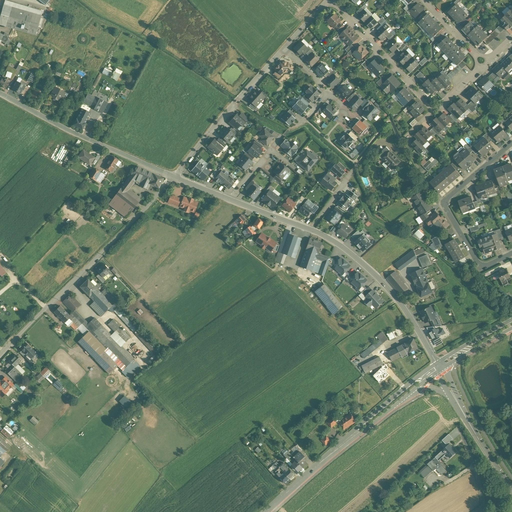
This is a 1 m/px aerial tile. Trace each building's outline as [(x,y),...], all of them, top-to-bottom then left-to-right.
[(42,12),(5,1),(3,5),(0,16),(0,24),(36,35),(38,27),(41,28),(43,19),(41,18),(42,12)] [(413,4),(409,8),(406,11),(409,14),(411,12),(410,12),(416,6),(414,4),(413,4)] [(423,10),(418,4),(416,6),(410,12),(411,12),(416,17),(423,10)] [(454,7),(448,12),(454,18),(461,11),(462,11),(456,5),(454,7)] [(370,17),(364,10),(359,15),(358,16),(364,23),(370,17)] [(466,16),(461,11),(454,18),(458,23),(464,18),(466,16)] [(341,21),(335,14),(328,20),(328,22),(330,24),(331,24),(334,28),(335,27),(337,28),(342,24),(340,22),(341,21)] [(421,21),(419,22),(424,27),(425,26),(432,19),(428,14),(426,16),(421,21)] [(370,17),(364,23),(370,29),(377,23),(371,16),(370,17)] [(511,26),(511,23),(505,16),(501,20),(505,24),(509,28),(509,29),(511,26)] [(432,19),(425,26),(429,31),(437,24),(432,19)] [(464,28),(462,30),(467,35),(475,28),(470,23),(469,23),(464,28)] [(437,24),(429,31),(428,32),(433,37),(433,38),(438,33),(442,29),(437,24)] [(475,28),(467,35),(478,46),(483,41),(486,39),(488,37),(478,26),(475,28)] [(383,27),(375,34),(382,41),(386,37),(389,34),(389,33),(383,27)] [(342,34),(340,36),(345,41),(353,33),(348,28),(342,34)] [(339,31),(334,36),(337,39),(340,36),(342,34),(339,31)] [(3,35),(0,33),(0,42),(1,41),(5,44),(4,44),(8,46),(11,41),(8,39),(9,35),(5,33),(3,35)] [(353,33),(345,41),(350,46),(351,44),(357,39),(353,33)] [(438,33),(433,38),(433,37),(430,40),(433,42),(440,35),(438,33)] [(439,44),(438,45),(442,50),(451,41),(447,37),(439,44)] [(394,39),(387,46),(392,52),(397,49),(400,45),(394,39)] [(451,41),(442,50),(446,54),(454,45),(451,41)] [(300,42),(294,48),(300,55),(302,53),(307,48),(306,48),(300,42)] [(403,42),(400,45),(397,49),(399,52),(401,50),(406,46),(403,42)] [(350,46),(345,50),(348,53),(354,47),(351,44),(350,46)] [(454,45),(446,54),(449,58),(458,49),(454,45)] [(308,46),(306,48),(307,48),(302,53),(304,55),(306,54),(311,49),(308,46)] [(357,50),(354,53),(356,56),(355,56),(359,61),(368,53),(361,46),(357,50)] [(348,53),(347,54),(350,57),(354,53),(357,50),(354,47),(348,53)] [(458,49),(449,58),(453,62),(462,53),(458,49)] [(403,53),(398,58),(404,65),(412,58),(412,57),(406,51),(403,53)] [(309,57),(305,60),(311,66),(318,59),(312,53),(309,57)] [(453,62),(451,64),(455,68),(456,67),(458,65),(460,63),(462,61),(466,57),(462,53),(453,62)] [(418,65),(412,58),(404,65),(411,72),(418,65)] [(425,58),(419,63),(422,66),(428,61),(425,58)] [(509,58),(501,66),(507,72),(511,68),(511,69),(511,61),(509,58)] [(367,60),(362,65),(366,69),(368,67),(371,64),(367,60)] [(378,63),(375,60),(371,64),(368,67),(373,72),(374,71),(378,75),(384,70),(377,63),(378,63)] [(285,62),(282,62),(282,63),(280,63),(274,69),(276,71),(281,76),(281,75),(284,72),(287,72),(289,74),(294,68),(288,63),(285,63),(285,62)] [(322,64),(315,71),(322,77),(324,75),(328,71),(324,68),(325,67),(322,64)] [(501,66),(500,64),(493,70),(494,72),(498,76),(499,77),(501,74),(502,75),(506,79),(509,76),(510,75),(507,72),(501,66)] [(117,68),(112,78),(117,81),(122,71),(117,68)] [(0,81),(0,84),(6,88),(14,74),(7,70),(2,78),(0,81)] [(330,73),(328,76),(331,78),(334,75),(337,73),(334,70),(332,71),(330,73)] [(276,71),(273,75),(279,80),(283,77),(281,75),(281,76),(276,71)] [(33,82),(37,74),(32,72),(28,80),(33,82)] [(420,72),(416,76),(420,80),(424,76),(420,72)] [(445,78),(442,74),(442,75),(437,79),(444,87),(446,89),(451,84),(445,78)] [(331,78),(327,82),(333,88),(340,81),(334,75),(331,78)] [(395,81),(391,77),(386,83),(381,87),(385,91),(388,88),(392,92),(401,84),(396,79),(395,81)] [(487,79),(486,77),(479,84),(480,85),(485,90),(487,93),(488,93),(491,90),(491,89),(490,87),(493,85),(492,84),(487,79)] [(43,79),(40,78),(37,83),(44,87),(48,80),(44,78),(43,79)] [(381,78),(376,83),(381,88),(381,87),(386,83),(381,78)] [(444,87),(437,79),(436,78),(431,83),(437,90),(439,92),(444,87)] [(431,83),(428,80),(423,85),(432,95),(437,90),(431,83)] [(17,82),(13,90),(20,94),(23,88),(24,89),(26,86),(17,82)] [(343,82),(337,88),(339,91),(345,85),(345,86),(346,85),(343,82)] [(37,83),(30,97),(37,101),(44,87),(37,83)] [(339,91),(337,93),(341,97),(343,96),(345,98),(351,92),(350,90),(352,88),(349,85),(347,87),(345,86),(345,85),(339,91)] [(55,87),(50,97),(60,102),(64,95),(66,96),(68,93),(55,87)] [(312,89),(310,87),(306,92),(307,94),(306,96),(305,96),(311,101),(312,101),(313,100),(314,100),(318,96),(317,96),(319,94),(312,88),(312,89)] [(483,97),(474,87),(466,94),(472,101),(475,104),(475,103),(483,97)] [(400,93),(397,95),(398,96),(401,99),(404,106),(413,97),(405,88),(400,93)] [(97,93),(97,94),(105,98),(103,101),(106,103),(107,103),(111,95),(107,93),(106,94),(99,90),(97,93)] [(260,93),(256,90),(252,95),(260,102),(264,97),(260,93)] [(88,93),(83,103),(98,111),(99,109),(103,101),(95,97),(91,95),(88,93)] [(353,94),(347,100),(350,103),(356,96),(353,94)] [(260,102),(252,95),(247,99),(251,103),(256,107),(260,102)] [(311,101),(305,96),(306,96),(304,95),(302,98),(308,104),(311,101)] [(350,103),(349,105),(355,110),(363,102),(357,96),(356,96),(350,103)] [(308,104),(302,98),(300,101),(306,107),(309,104),(308,104)] [(467,105),(461,99),(455,104),(463,112),(464,113),(468,109),(469,108),(467,105)] [(300,101),(298,100),(292,107),(300,115),(303,112),(304,110),(305,110),(307,108),(306,107),(300,101)] [(370,104),(367,101),(362,107),(362,108),(365,110),(370,104)] [(410,108),(408,110),(409,110),(416,118),(425,110),(420,104),(419,105),(417,102),(410,108)] [(325,103),(319,110),(321,112),(322,111),(323,112),(328,107),(327,106),(325,103)] [(455,104),(454,103),(448,109),(452,114),(457,118),(463,112),(455,104)] [(475,108),(470,103),(467,105),(469,108),(468,109),(472,113),(476,109),(475,107),(475,108)] [(378,111),(370,104),(365,110),(366,112),(364,114),(370,120),(373,118),(374,119),(377,115),(376,114),(378,111)] [(332,108),(329,105),(328,107),(323,112),(330,118),(337,111),(333,108),(332,108)] [(91,113),(82,109),(73,125),(82,130),(91,113)] [(296,115),(289,109),(287,112),(294,118),(296,115)] [(294,118),(287,112),(281,119),(289,126),(292,123),(294,121),(294,120),(295,119),(294,118)] [(248,119),(241,114),(239,117),(244,121),(244,122),(245,123),(248,119)] [(447,117),(443,114),(438,119),(445,127),(451,122),(451,121),(447,117)] [(457,118),(452,114),(450,116),(455,121),(456,122),(459,120),(457,118)] [(449,115),(447,117),(451,121),(451,122),(453,124),(455,121),(450,116),(449,115)] [(238,116),(235,116),(229,123),(237,129),(240,125),(243,125),(242,123),(244,122),(244,121),(239,117),(238,116)] [(416,118),(409,124),(413,127),(418,122),(415,119),(416,118)] [(438,119),(437,118),(431,123),(434,127),(439,132),(440,132),(441,133),(442,135),(448,130),(445,127),(438,119)] [(362,123),(360,120),(357,123),(357,122),(356,123),(355,124),(356,125),(352,128),(352,129),(358,133),(360,132),(362,134),(367,128),(368,128),(368,127),(367,127),(362,123)] [(372,126),(365,120),(362,123),(367,127),(368,127),(368,128),(367,128),(368,129),(372,126)] [(503,130),(499,125),(498,123),(492,128),(494,130),(490,133),(497,142),(503,137),(504,138),(507,135),(503,130)] [(229,130),(225,127),(219,135),(228,142),(234,135),(229,130)] [(429,132),(424,127),(419,132),(418,132),(426,140),(431,135),(432,135),(429,132)] [(439,132),(434,127),(432,129),(436,134),(438,136),(441,133),(440,132),(439,132)] [(264,130),(259,136),(262,138),(260,141),(266,146),(273,137),(271,135),(264,130)] [(358,138),(351,131),(349,134),(354,140),(355,141),(358,138)] [(426,140),(418,132),(414,136),(417,140),(425,148),(430,144),(426,140)] [(349,134),(347,133),(347,134),(345,136),(344,136),(345,136),(344,135),(341,140),(339,143),(345,149),(346,149),(348,146),(349,147),(353,143),(352,143),(352,142),(354,140),(349,134)] [(492,140),(486,133),(483,136),(485,138),(489,143),(492,140)] [(489,143),(485,138),(480,143),(487,152),(493,147),(489,143)] [(214,139),(214,140),(208,147),(207,147),(215,154),(220,149),(221,150),(222,149),(223,148),(223,147),(217,141),(214,139)] [(226,145),(219,139),(218,139),(219,139),(217,141),(223,147),(225,145),(226,145)] [(285,139),(280,146),(283,148),(288,142),(285,139)] [(262,146),(255,140),(252,144),(259,150),(262,146)] [(425,148),(417,140),(412,145),(420,154),(423,151),(424,151),(424,150),(425,148)] [(292,142),(290,144),(288,142),(283,148),(284,149),(283,150),(290,156),(291,154),(293,155),(294,154),(295,154),(296,152),(297,150),(296,149),(295,148),(296,146),(292,142)] [(487,152),(480,143),(475,147),(478,152),(482,156),(487,152)] [(259,150),(252,144),(247,150),(250,152),(254,156),(257,158),(262,152),(259,150)] [(470,148),(467,144),(464,147),(465,148),(470,154),(473,151),(470,148)] [(475,147),(473,145),(470,148),(473,151),(476,154),(478,152),(475,147)] [(382,160),(390,151),(386,147),(382,151),(383,152),(379,157),(382,160)] [(353,159),(360,152),(356,148),(349,155),(353,159)] [(465,148),(464,149),(463,151),(457,157),(455,157),(455,158),(454,159),(458,163),(463,170),(465,168),(467,168),(468,167),(470,167),(471,166),(471,164),(472,164),(473,163),(473,161),(475,160),(474,159),(474,157),(473,156),(471,156),(470,154),(465,148)] [(90,155),(83,151),(83,150),(78,157),(84,161),(90,164),(89,165),(90,165),(95,158),(90,155)] [(313,155),(306,150),(304,152),(302,150),(300,152),(303,155),(300,158),(298,155),(294,160),(296,162),(307,171),(317,160),(312,156),(313,155)] [(390,151),(382,160),(392,170),(388,173),(391,177),(397,172),(394,168),(401,162),(390,151)] [(252,159),(248,155),(246,153),(243,156),(244,156),(250,161),(253,159),(252,159)] [(118,160),(112,156),(104,168),(111,172),(118,160)] [(250,161),(244,156),(238,164),(245,170),(249,165),(250,165),(252,163),(250,161)] [(199,161),(197,159),(194,162),(197,164),(194,167),(191,171),(197,176),(205,167),(199,162),(199,161)] [(429,160),(423,166),(425,169),(431,162),(429,160)] [(346,168),(339,162),(337,165),(343,171),(346,168)] [(431,162),(425,169),(428,172),(434,165),(431,162)] [(288,170),(281,164),(279,166),(278,166),(276,169),(274,172),(276,174),(282,179),(286,173),(288,173),(289,172),(288,170)] [(337,165),(336,164),(331,170),(340,178),(345,172),(343,171),(337,165)] [(455,170),(451,164),(430,182),(434,188),(438,192),(439,193),(460,175),(455,170)] [(511,166),(511,164),(503,167),(508,180),(511,178),(511,166)] [(137,167),(121,188),(111,200),(120,207),(123,203),(132,210),(142,197),(140,195),(139,197),(129,189),(136,180),(140,182),(139,185),(147,189),(150,184),(154,175),(137,167)] [(210,172),(205,167),(197,176),(203,181),(210,172)] [(503,167),(494,170),(501,187),(509,184),(508,180),(503,167)] [(93,168),(88,176),(96,181),(101,173),(93,168)] [(212,178),(218,171),(215,169),(210,176),(212,178)] [(219,182),(222,184),(229,176),(228,175),(228,173),(226,171),(223,174),(221,171),(220,172),(215,179),(217,180),(216,182),(218,183),(219,182)] [(104,175),(101,173),(96,181),(99,184),(104,175)] [(336,178),(329,173),(327,176),(334,181),(336,178)] [(282,179),(276,174),(273,178),(279,183),(283,180),(282,179)] [(163,179),(154,175),(150,184),(159,188),(163,179)] [(236,181),(229,176),(222,184),(227,188),(229,190),(231,187),(234,183),(236,181)] [(334,181),(327,176),(324,179),(324,180),(322,183),(331,190),(337,184),(334,181)] [(252,181),(246,188),(248,191),(253,185),(253,186),(255,184),(252,181)] [(492,181),(483,184),(488,195),(496,192),(495,189),(492,181)] [(483,184),(475,187),(478,195),(479,199),(480,199),(483,197),(483,199),(488,197),(488,195),(483,184)] [(253,186),(253,185),(248,191),(246,194),(253,199),(260,191),(253,186)] [(274,190),(269,187),(264,193),(266,195),(270,191),(272,192),(274,190)] [(272,192),(270,191),(266,195),(262,200),(265,203),(269,206),(269,205),(272,208),(279,198),(272,192)] [(358,196),(351,191),(349,194),(350,196),(355,200),(358,196)] [(415,196),(411,198),(411,199),(414,202),(414,201),(418,206),(417,207),(427,200),(422,192),(415,196)] [(412,193),(406,197),(408,201),(411,199),(411,198),(415,196),(412,193)] [(350,197),(346,194),(344,197),(343,197),(340,201),(341,201),(339,204),(346,210),(347,210),(349,208),(352,204),(354,201),(355,200),(350,196),(350,197)] [(180,199),(171,196),(168,202),(177,206),(178,205),(180,200),(180,199)] [(471,197),(465,199),(468,209),(475,207),(473,202),(471,197)] [(197,203),(183,198),(182,200),(180,200),(178,205),(180,206),(180,207),(185,208),(184,210),(188,211),(189,210),(194,212),(197,203),(198,203),(197,203)] [(294,203),(288,198),(282,206),(290,212),(293,207),(295,204),(294,203)] [(298,198),(294,203),(295,204),(293,207),(296,209),(302,201),(298,198)] [(465,199),(458,201),(462,211),(468,209),(465,199)] [(123,203),(120,207),(111,200),(108,205),(126,218),(132,210),(123,203)] [(427,200),(417,207),(422,215),(426,213),(432,209),(426,201),(427,200)] [(310,209),(304,204),(299,210),(307,216),(311,211),(312,210),(310,209)] [(333,210),(341,215),(343,212),(336,206),(333,210)] [(333,210),(333,209),(326,218),(328,220),(327,220),(332,224),(333,223),(334,225),(336,222),(337,223),(340,219),(339,218),(341,216),(341,215),(333,210)] [(429,217),(425,220),(427,223),(437,214),(435,212),(429,217)] [(426,213),(422,215),(420,216),(423,222),(425,220),(429,217),(426,213)] [(437,214),(427,223),(430,226),(434,223),(436,226),(444,219),(441,215),(439,217),(437,214)] [(241,215),(236,219),(241,224),(245,220),(241,215)] [(263,222),(258,218),(253,225),(259,229),(263,222)] [(444,219),(436,226),(441,232),(449,225),(444,219)] [(343,220),(337,227),(340,229),(343,224),(343,225),(345,222),(343,220)] [(340,229),(338,231),(346,238),(351,231),(349,229),(349,228),(347,226),(346,227),(343,225),(343,224),(340,229)] [(253,225),(250,227),(249,226),(245,229),(248,233),(250,235),(250,236),(252,234),(256,231),(259,229),(253,225)] [(500,229),(494,231),(495,234),(497,240),(497,239),(503,237),(500,229)] [(412,236),(419,240),(424,235),(419,230),(412,236)] [(276,243),(261,233),(256,241),(263,246),(261,249),(262,249),(263,246),(270,251),(271,251),(275,244),(276,243)] [(290,235),(285,233),(275,262),(283,264),(286,255),(290,257),(295,258),(301,239),(290,235)] [(364,234),(355,242),(357,245),(357,246),(360,249),(363,252),(371,245),(367,240),(367,239),(367,238),(364,234)] [(487,237),(478,241),(479,245),(480,245),(480,248),(482,247),(484,253),(492,250),(490,244),(491,243),(489,237),(489,238),(488,237),(487,234),(488,237),(487,237)] [(489,236),(488,237),(489,238),(489,237),(491,243),(490,244),(492,250),(500,247),(497,239),(497,240),(495,234),(489,236)] [(322,243),(309,238),(305,250),(306,250),(318,254),(322,243)] [(454,239),(445,244),(451,253),(459,248),(454,239)] [(413,250),(404,257),(408,263),(410,261),(410,262),(416,257),(416,256),(424,253),(423,248),(414,252),(413,250)] [(459,248),(451,253),(456,263),(465,257),(459,248)] [(318,254),(306,250),(300,267),(311,271),(319,273),(318,275),(324,277),(330,258),(318,254)] [(430,254),(418,259),(420,263),(431,259),(430,254)] [(404,257),(398,262),(403,268),(410,262),(410,261),(408,263),(404,257)] [(344,260),(343,260),(341,258),(333,267),(342,275),(350,266),(348,264),(348,263),(344,260)] [(436,258),(423,263),(424,267),(437,261),(436,258)] [(403,268),(398,262),(395,264),(400,270),(403,268)] [(104,264),(96,271),(99,274),(103,278),(103,277),(105,275),(106,276),(110,271),(104,264)] [(504,269),(499,271),(500,272),(497,274),(499,278),(503,286),(508,284),(508,283),(506,279),(510,277),(506,269),(504,270),(504,269)] [(422,270),(411,274),(417,288),(428,283),(422,270)] [(405,283),(395,271),(386,278),(400,295),(408,288),(404,284),(405,283)] [(499,271),(492,275),(494,280),(499,278),(497,274),(500,272),(499,271)] [(365,278),(361,274),(360,274),(358,272),(350,281),(359,289),(367,280),(364,278),(365,278)] [(103,278),(99,274),(96,276),(102,283),(105,280),(103,277),(103,278)] [(88,279),(80,287),(89,296),(97,289),(88,279)] [(417,288),(421,297),(432,292),(431,290),(435,288),(432,281),(428,283),(417,288)] [(343,307),(324,284),(319,288),(314,292),(333,315),(343,307)] [(368,287),(362,292),(366,296),(372,291),(368,287)] [(100,293),(97,289),(89,296),(94,301),(98,305),(106,298),(100,293)] [(115,299),(105,289),(100,293),(106,298),(112,305),(117,301),(115,299)] [(383,301),(373,290),(372,291),(366,296),(368,298),(365,301),(368,305),(372,302),(376,308),(383,301)] [(359,296),(364,302),(365,301),(368,298),(366,296),(362,292),(359,296)] [(81,305),(70,294),(63,301),(72,313),(75,310),(81,305)] [(106,298),(98,305),(105,312),(108,309),(112,305),(106,298)] [(98,305),(94,301),(90,306),(100,317),(104,313),(105,312),(98,305)] [(112,305),(108,309),(110,310),(112,312),(120,305),(117,301),(112,305)] [(71,317),(60,306),(54,312),(64,323),(69,319),(71,317)] [(431,307),(420,311),(422,315),(421,316),(423,319),(424,319),(425,323),(431,320),(434,319),(434,318),(432,314),(433,313),(431,307)] [(88,323),(75,310),(72,313),(77,319),(76,319),(81,324),(82,324),(85,327),(88,323)] [(403,334),(391,311),(383,315),(393,332),(395,338),(403,334)] [(138,328),(124,313),(120,317),(133,332),(138,328)] [(435,318),(434,318),(434,319),(431,320),(434,327),(441,326),(437,317),(436,318),(435,318)] [(111,335),(94,318),(88,323),(85,327),(106,349),(108,347),(126,366),(131,362),(134,359),(121,346),(111,335)] [(81,324),(76,319),(72,323),(70,325),(75,330),(81,324)] [(123,330),(113,319),(108,324),(115,332),(118,335),(123,330)] [(429,332),(433,340),(445,333),(442,329),(438,331),(438,329),(436,330),(435,328),(429,332)] [(130,338),(123,330),(118,335),(125,342),(130,338)] [(161,353),(140,330),(135,334),(157,358),(161,353)] [(106,349),(89,331),(78,342),(95,360),(104,351),(106,349)] [(118,335),(115,332),(111,335),(121,346),(125,343),(125,342),(118,335)] [(388,339),(382,332),(377,336),(379,339),(383,343),(388,339)] [(393,332),(387,335),(390,341),(395,338),(393,332)] [(379,339),(361,354),(364,359),(383,343),(379,339)] [(413,339),(405,343),(405,344),(409,352),(410,353),(418,348),(413,339)] [(36,353),(25,342),(19,348),(27,355),(31,359),(36,353)] [(405,344),(387,352),(392,361),(409,352),(405,344)] [(118,366),(104,351),(95,360),(109,374),(118,366)] [(15,355),(9,361),(12,364),(8,368),(7,368),(5,370),(6,370),(5,371),(10,376),(17,369),(15,367),(21,361),(15,355)] [(27,355),(24,357),(31,364),(33,361),(31,359),(27,355)] [(379,357),(362,366),(365,373),(383,364),(379,357)] [(134,366),(131,362),(126,366),(126,367),(133,375),(140,368),(138,366),(136,368),(134,366)] [(46,367),(40,373),(45,378),(50,372),(46,367)] [(17,369),(10,376),(15,381),(20,377),(20,376),(22,374),(17,369)] [(13,385),(5,377),(2,381),(9,388),(10,388),(13,385)] [(64,386),(57,380),(53,384),(60,391),(64,386)] [(2,381),(0,383),(0,382),(0,395),(2,397),(8,391),(7,390),(9,388),(2,381)] [(128,409),(133,404),(125,395),(119,401),(128,409)] [(351,413),(341,420),(339,421),(338,422),(344,430),(356,422),(351,413)] [(33,417),(29,421),(35,426),(39,423),(33,417)] [(332,418),(327,422),(331,428),(336,424),(336,423),(334,421),(332,418)] [(4,428),(1,432),(8,438),(11,434),(4,428)] [(449,434),(442,440),(446,444),(453,438),(449,434)] [(330,441),(326,436),(321,440),(325,445),(330,441)] [(0,457),(10,447),(0,437),(0,457)] [(442,450),(435,457),(438,461),(439,461),(443,456),(447,460),(450,458),(456,452),(452,448),(452,447),(449,444),(442,450)] [(293,457),(300,452),(297,449),(290,455),(293,457)] [(292,465),(296,461),(293,457),(290,455),(287,451),(283,455),(292,465)] [(272,466),(274,464),(271,459),(264,452),(260,456),(266,463),(268,461),(272,466)] [(302,467),(306,463),(303,459),(305,458),(300,452),(293,457),(296,461),(302,467)] [(435,457),(431,461),(427,464),(428,466),(433,470),(433,471),(436,468),(437,469),(442,474),(446,471),(441,465),(442,464),(439,461),(438,461),(435,457)] [(297,471),(302,467),(296,461),(292,465),(297,471)] [(283,473),(288,468),(283,462),(279,465),(276,462),(275,463),(277,466),(280,470),(282,472),(283,473)] [(270,472),(273,469),(273,470),(277,466),(275,463),(274,464),(272,466),(268,470),(270,472)] [(428,466),(420,473),(425,478),(433,470),(428,466)] [(283,473),(289,479),(294,475),(288,468),(283,473)] [(284,483),(289,479),(283,473),(281,475),(279,477),(278,477),(284,483)]
